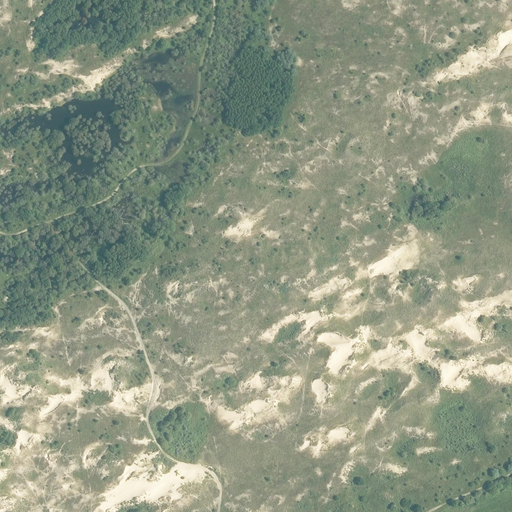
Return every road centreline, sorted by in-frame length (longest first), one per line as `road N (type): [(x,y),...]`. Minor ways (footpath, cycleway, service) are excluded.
road 1 (track): [(218,511),(215,475),(178,464),(149,430),(155,386),(128,309),(64,245),(51,219)]
road 2 (track): [(51,219),(104,199),(132,170),(178,150),(197,102),(213,0)]
